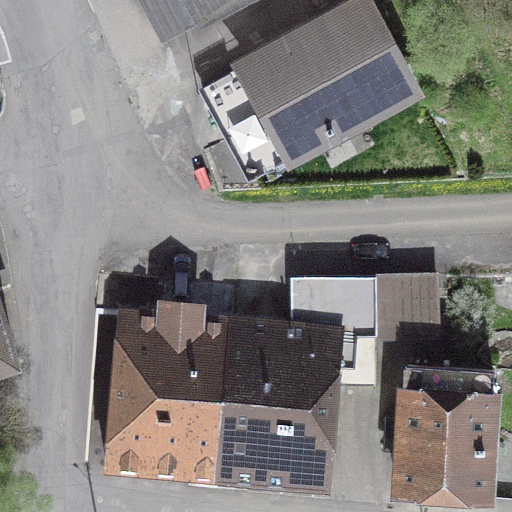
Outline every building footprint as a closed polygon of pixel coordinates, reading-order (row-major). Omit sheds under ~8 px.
[(196,22),(199,27),(249,0),(139,0),(161,41),(196,22)] [(411,91),(363,1),(202,88),(250,178),(411,91)] [(438,331),(436,273),(376,275),(376,333),(438,331)] [(216,476),(230,319),(198,317),(199,306),(163,304),(162,314),(120,310),(106,466),(216,476)] [(0,367),(16,363),(0,310),(0,367)] [(231,318),(230,319),(216,476),(327,485),(341,328),(231,318)] [(491,393),(493,369),(407,364),(400,418),(387,417),(385,447),(398,448),(397,491),(488,497),(494,393),(491,393)]
